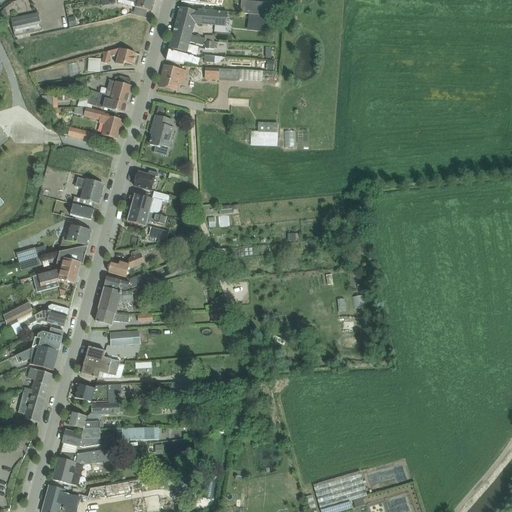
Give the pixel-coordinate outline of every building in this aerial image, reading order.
[(137,7),(153,11),(155,0),(122,0),(137,4),(137,7)] [(181,7),(178,17),(197,22),(200,12),(181,7)] [(14,23),(18,38),(43,31),(39,16),(14,23)] [(176,27),(194,32),(197,22),(178,17),(176,27)] [(249,32),(275,33),(276,22),(249,21),(249,32)] [(176,27),(173,38),(191,43),(194,32),(176,27)] [(218,41),(218,32),(208,33),(208,42),(218,41)] [(170,49),(188,54),(191,43),(173,38),(170,49)] [(91,49),(90,64),(102,64),(103,49),(91,49)] [(134,68),(138,54),(120,50),(116,64),(134,68)] [(167,60),(185,65),(187,56),(170,51),(167,60)] [(207,60),(207,71),(221,72),(222,60),(207,60)] [(277,73),(277,61),(224,61),(224,71),(237,71),(237,72),(263,72),(263,64),(270,64),(270,73),(277,73)] [(159,87),(177,92),(183,71),(164,66),(159,87)] [(109,81),(106,96),(128,101),(132,86),(109,81)] [(103,91),(105,85),(94,82),(90,94),(96,96),(97,90),(103,91)] [(80,95),(89,97),(91,85),(83,83),(80,95)] [(103,108),(125,114),(128,101),(106,96),(103,108)] [(102,136),(119,141),(124,120),(107,116),(102,136)] [(148,145),(170,150),(176,122),(155,117),(148,145)] [(309,139),(309,127),(300,127),(300,138),(309,139)] [(278,138),(278,128),(261,128),(261,137),(278,138)] [(181,175),(183,166),(172,163),(170,172),(181,175)] [(135,187),(153,192),(157,177),(139,172),(135,187)] [(80,199),(100,205),(106,185),(86,180),(80,199)] [(135,196),(131,209),(150,214),(154,201),(135,196)] [(71,215),(92,221),(95,211),(74,205),(71,215)] [(232,220),(232,207),(211,208),(211,220),(232,220)] [(127,222),(146,228),(150,214),(131,209),(127,222)] [(156,219),(152,228),(161,232),(165,223),(156,219)] [(66,240),(88,247),(93,233),(70,226),(66,240)] [(22,253),(40,247),(37,238),(19,244),(22,253)] [(63,269),(80,274),(83,264),(66,259),(63,269)] [(108,274),(126,279),(130,265),(112,260),(108,274)] [(59,280),(76,286),(80,274),(63,269),(59,280)] [(105,288),(122,293),(125,281),(108,277),(105,288)] [(105,288),(99,310),(116,314),(122,293),(105,288)] [(5,304),(10,315),(37,302),(32,292),(5,304)] [(40,310),(51,305),(49,299),(37,304),(40,310)] [(25,318),(38,314),(36,307),(14,313),(17,326),(26,324),(25,318)] [(140,307),(140,315),(155,314),(155,307),(140,307)] [(96,322),(113,326),(116,314),(99,310),(96,322)] [(48,324),(64,328),(67,318),(50,314),(48,324)] [(112,338),(143,338),(142,328),(112,328),(112,338)] [(43,333),(39,347),(59,352),(63,339),(43,333)] [(33,366),(54,372),(59,352),(39,347),(33,366)] [(86,362),(110,369),(112,361),(104,358),(105,353),(90,348),(86,362)] [(110,369),(86,362),(82,375),(99,380),(101,374),(108,376),(110,369)] [(31,369),(25,392),(48,398),(53,375),(31,369)] [(75,401),(93,405),(96,390),(79,386),(75,401)] [(18,418),(41,424),(48,398),(25,392),(18,418)] [(182,406),(183,399),(175,398),(174,405),(182,406)] [(69,426),(85,430),(88,418),(72,414),(69,426)] [(162,443),(161,427),(116,431),(117,447),(162,443)] [(63,444),(80,449),(84,436),(66,431),(63,444)] [(53,481),(71,486),(77,464),(59,459),(53,481)] [(324,508),(356,501),(353,488),(368,485),(364,464),(317,474),(324,508)] [(43,511),(60,511),(66,491),(50,487),(43,511)] [(365,487),(354,491),(357,499),(368,495),(365,487)]
